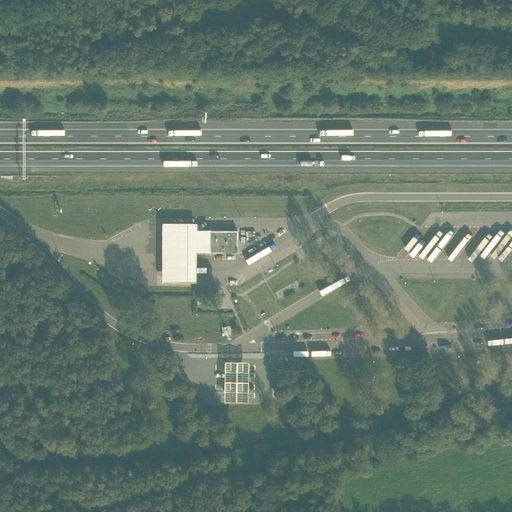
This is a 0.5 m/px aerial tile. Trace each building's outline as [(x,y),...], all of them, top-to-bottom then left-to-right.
[(208,253),(208,231),(203,231),(197,231),(197,225),(163,225),(163,241),(163,269),(162,285),(197,285),(197,253),(208,253)] [(237,231),(208,231),(208,253),(237,253),(237,231)] [(468,231),(449,255),(453,259),(473,235),(468,231)] [(484,258),(502,236),(498,233),(479,255),(484,258)] [(511,237),(507,233),(498,243),(497,247),(492,253),(490,257),(494,259),(509,241),(506,248),(501,254),(505,257),(511,249),(511,237)] [(249,382),(250,365),(226,364),(225,382),(225,404),(249,405),(249,382)]
